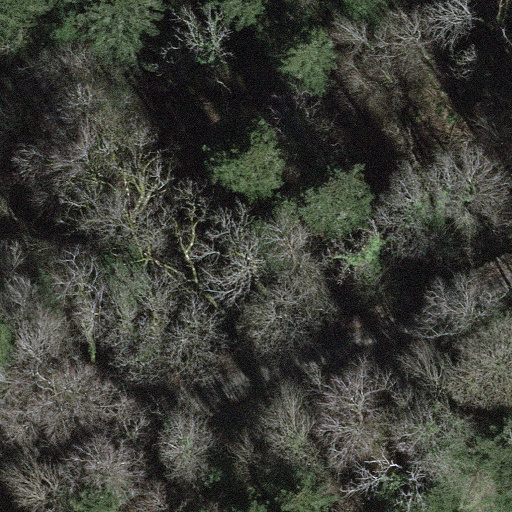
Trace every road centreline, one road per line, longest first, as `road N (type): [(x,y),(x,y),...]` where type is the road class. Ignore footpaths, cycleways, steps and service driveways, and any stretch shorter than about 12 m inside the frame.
road 1 (track): [(511,275),(324,352),(0,453)]
road 2 (track): [(0,88),(84,0)]
